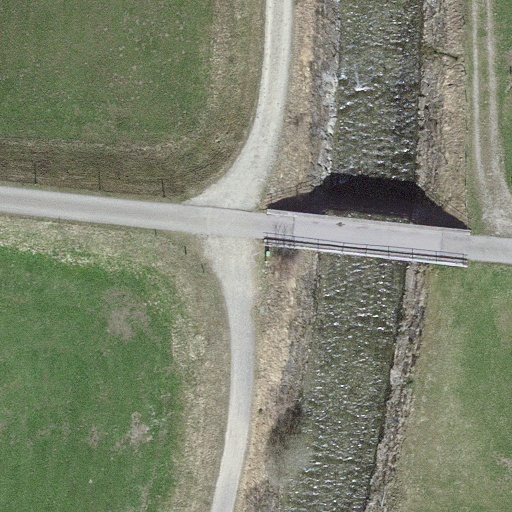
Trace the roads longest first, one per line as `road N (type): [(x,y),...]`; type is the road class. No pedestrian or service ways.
road 1 (track): [(511,253),(305,231),(218,231)]
road 2 (track): [(218,231),(247,417),(219,511)]
road 3 (track): [(218,231),(272,119),(272,0)]
road 4 (track): [(511,230),(488,147),(485,0)]
